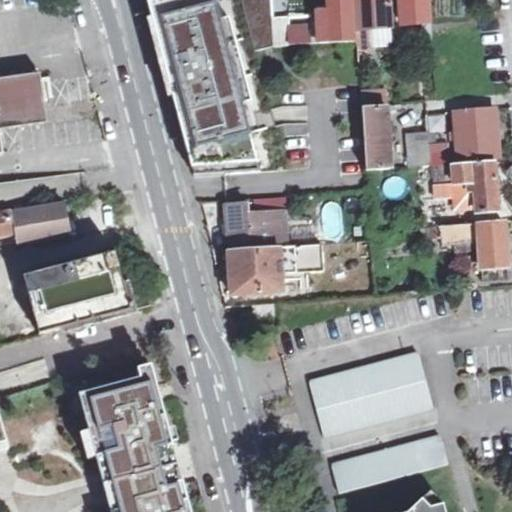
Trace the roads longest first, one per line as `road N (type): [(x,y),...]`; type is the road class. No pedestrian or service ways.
road 1 (tertiary): [(217,386),(117,0)]
road 2 (residential): [(511,328),(424,333),(217,386)]
road 3 (unknown): [(175,224),(34,262)]
road 4 (tertiary): [(247,511),(217,386)]
